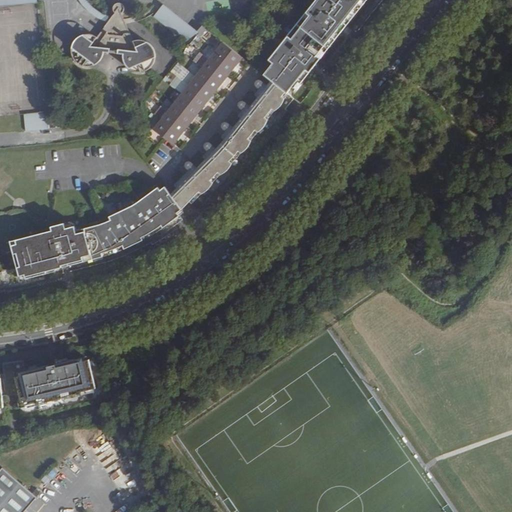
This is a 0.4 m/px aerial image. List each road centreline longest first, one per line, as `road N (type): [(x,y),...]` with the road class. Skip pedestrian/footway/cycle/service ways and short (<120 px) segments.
road 1 (tertiary): [(0,340),(112,313),(205,255)]
road 2 (tertiary): [(205,255),(92,309),(0,331)]
road 3 (tertiary): [(216,248),(270,204),(324,132)]
road 4 (tertiary): [(334,121),(437,0)]
road 5 (tertiary): [(324,132),(216,248)]
road 6 (tertiary): [(420,0),(334,121)]
